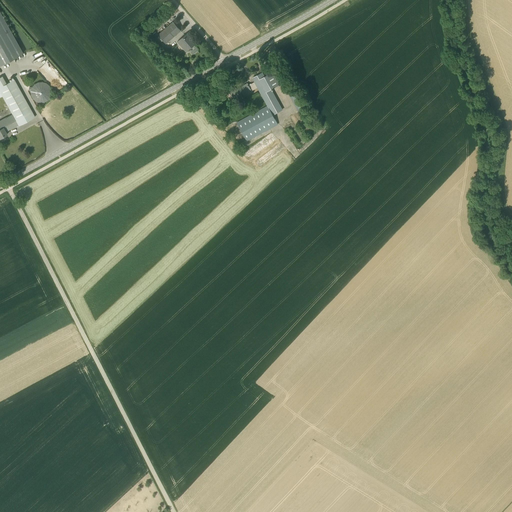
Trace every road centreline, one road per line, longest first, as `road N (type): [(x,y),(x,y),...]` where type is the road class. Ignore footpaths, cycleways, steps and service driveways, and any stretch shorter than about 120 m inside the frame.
road 1 (unclassified): [(174,511),(5,181)]
road 2 (unclassified): [(511,266),(486,226),(485,130),(451,0)]
road 3 (tertiary): [(5,181),(225,60)]
road 4 (tertiary): [(225,60),(331,0)]
